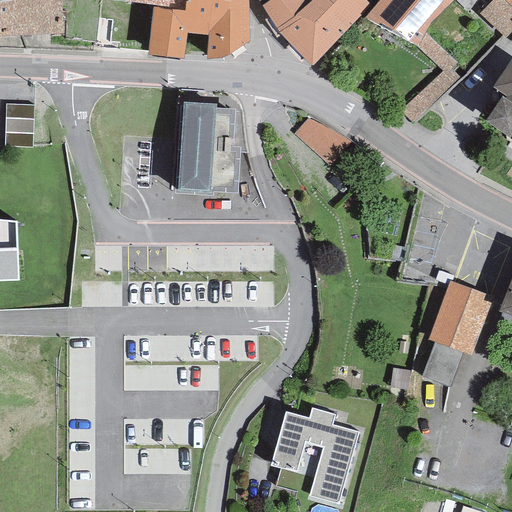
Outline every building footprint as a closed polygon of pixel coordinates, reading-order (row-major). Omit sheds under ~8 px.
[(21,0),(0,2),(0,36),(62,33),(60,0),(21,0)] [(119,0),(152,5),(184,9),(185,0),(119,0)] [(186,33),(208,34),(211,0),(185,0),(184,9),(152,5),(147,54),(183,59),(186,33)] [(211,0),(208,34),(206,60),(223,57),(249,41),(246,0),(211,0)] [(363,0),(270,0),(261,7),(276,32),(311,66),(369,5),(363,0)] [(453,0),(380,0),(365,18),(418,46),(425,34),(430,23),(453,0)] [(511,0),(493,0),(478,15),(505,40),(511,32),(511,0)] [(457,63),(425,34),(418,46),(418,49),(442,71),(445,73),(450,69),(457,63)] [(511,58),(492,87),(503,94),(485,121),(511,139),(511,58)] [(460,79),(450,69),(445,73),(442,71),(400,110),(412,124),(460,79)] [(215,104),(182,102),(177,194),(211,196),(212,192),(237,193),(240,147),(232,147),(234,109),(215,108),(215,104)] [(34,105),(5,104),(4,146),(32,148),(34,105)] [(342,151),(306,123),(290,144),(326,172),(342,151)] [(16,221),(0,219),(0,281),(18,281),(16,221)] [(511,274),(497,311),(502,313),(499,321),(511,326),(511,274)] [(449,281),(427,340),(434,342),(462,353),(471,356),(491,303),(482,300),(484,294),(449,281)] [(216,388),(133,387),(133,330),(123,330),(122,389),(135,389),(134,414),(124,414),(123,469),(153,469),(153,464),(166,464),(166,448),(191,448),(192,412),(215,412),(216,388)] [(462,353),(434,342),(421,377),(449,388),(462,353)] [(409,371),(392,368),(389,388),(406,390),(409,371)] [(309,419),(285,412),(270,466),(296,473),(304,442),(323,447),(309,497),(338,505),(358,433),(331,425),(334,415),(312,409),(309,419)]
